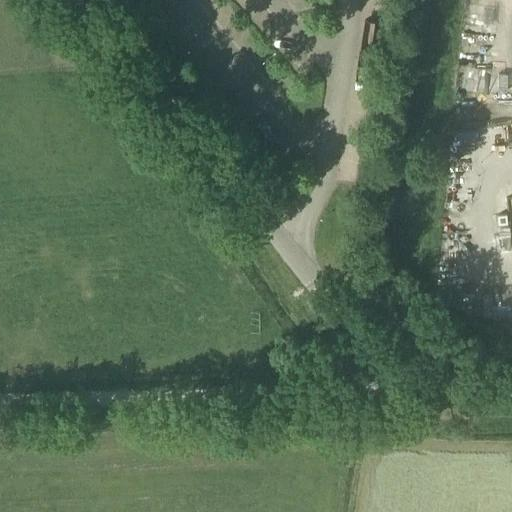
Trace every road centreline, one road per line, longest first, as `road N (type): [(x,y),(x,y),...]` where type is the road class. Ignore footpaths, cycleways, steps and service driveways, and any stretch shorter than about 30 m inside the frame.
road 1 (track): [(0,406),(355,390),(392,368)]
road 2 (unclassified): [(294,254),(78,0)]
road 3 (unclassified): [(511,388),(423,384),(392,368),(294,254)]
road 4 (residential): [(353,0),(324,161),(294,254)]
